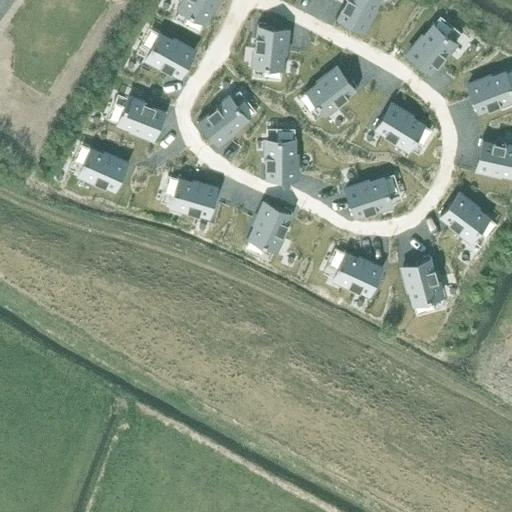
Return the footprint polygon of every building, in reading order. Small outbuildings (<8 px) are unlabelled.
[(181,0),(178,8),(179,9),(180,7),(192,13),(191,14),(195,16),(195,15),(204,20),(211,7),(212,7),(216,0),(181,0)] [(346,0),(338,16),(339,17),(340,16),(364,29),(376,6),(377,7),(381,0),(346,0)] [(422,35),(407,53),(408,54),(409,53),(431,71),(447,51),(448,52),(457,41),(456,40),(454,42),(443,33),(444,32),(441,30),(440,30),(433,24),(423,35),(422,35)] [(255,51),(253,65),(254,66),(255,63),(268,65),(268,66),(272,66),(272,65),(282,66),(284,52),(285,52),(288,28),(286,28),(286,29),(258,26),(256,51),(255,51)] [(148,46),(143,55),(156,62),(155,63),(176,75),(177,74),(175,73),(189,49),(167,37),(168,36),(155,29),(155,30),(157,31),(150,43),(149,42),(147,46),(148,46)] [(317,81),(306,90),(307,91),(309,90),(317,101),(316,101),(319,105),(319,104),(326,112),(337,103),(338,104),(357,89),(356,88),(355,89),(338,67),(318,82),(317,81)] [(487,74),(465,83),(466,84),(467,83),(477,110),(500,100),(501,102),(511,97),(511,96),(507,83),(508,83),(506,79),(505,79),(502,70),(488,75),(487,74)] [(123,114),(119,124),(132,129),(132,130),(154,140),(154,139),(153,138),(164,113),(141,103),(141,101),(128,96),(128,97),(130,98),(124,111),(123,110),(122,114),(123,114)] [(215,105),(197,119),(198,120),(199,120),(216,141),(236,126),(237,127),(248,118),(247,117),(245,118),(237,107),(235,103),(234,104),(228,96),(216,106),(215,105)] [(391,104),(377,128),(398,141),(397,142),(410,150),(410,149),(408,147),(416,136),(417,136),(419,133),(418,132),(423,124),(410,116),(411,115),(391,102),(390,103),(391,104)] [(266,154),(266,178),(267,178),(267,177),(295,177),(295,152),(296,152),(296,137),(295,137),(295,140),(281,139),(281,138),(277,138),(277,139),(267,139),(267,154),(266,154)] [(486,139),(480,166),(505,172),(504,173),(511,174),(511,144),(508,144),(509,143),(485,137),(485,138),(486,139)] [(85,163),(80,172),(94,178),(93,179),(115,189),(115,188),(114,188),(126,162),(103,152),(104,151),(91,145),(90,146),(92,147),(86,159),(85,159),(84,162),(85,163)] [(175,194),(172,204),(186,208),(186,209),(209,216),(209,215),(208,214),(216,187),(192,180),(192,179),(178,175),(178,176),(180,177),(176,190),(175,190),(174,194),(175,194)] [(367,180),(345,188),(345,189),(346,189),(355,215),(379,207),(379,208),(393,204),(392,203),(390,203),(386,190),(387,190),(386,186),(385,186),(382,177),(367,181),(367,180)] [(460,195),(443,217),(463,232),(462,233),(474,242),(474,241),(473,240),(481,229),(482,229),(485,226),(484,226),(490,218),(478,209),(479,208),(460,193),(460,194),(460,195)] [(252,223),(246,236),(247,236),(248,234),(261,240),(260,241),(264,243),(264,242),(273,246),(280,232),(281,233),(291,211),(289,211),(289,212),(264,200),(253,223),(252,223)] [(339,267),(335,276),(348,282),(348,283),(369,293),(370,292),(368,292),(380,266),(357,256),(358,255),(345,249),(344,250),(346,251),(340,263),(339,263),(338,267),(339,267)] [(429,259),(402,266),(409,291),(408,291),(411,305),(412,305),(412,302),(425,299),(426,300),(430,299),(429,298),(439,295),(435,281),(436,281),(430,258),(429,258),(429,259)]
